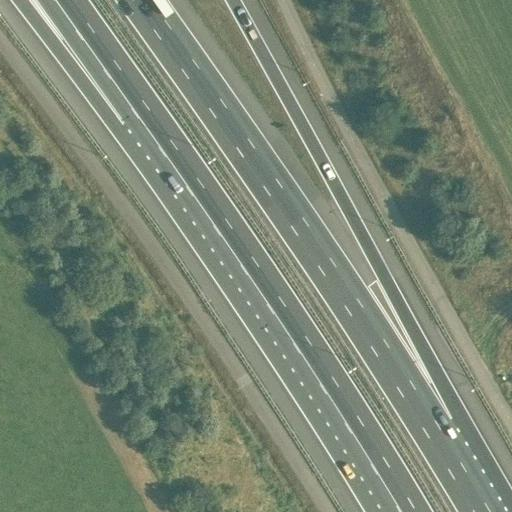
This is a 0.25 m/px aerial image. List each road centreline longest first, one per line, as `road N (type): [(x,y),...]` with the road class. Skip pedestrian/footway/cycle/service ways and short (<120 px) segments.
road 1 (motorway): [(436,434),(139,0)]
road 2 (motorway): [(436,434),(392,292),(233,0)]
road 3 (motorway): [(188,180),(406,511)]
road 4 (motorway): [(25,0),(188,180)]
road 5 (motorway): [(61,0),(188,180)]
